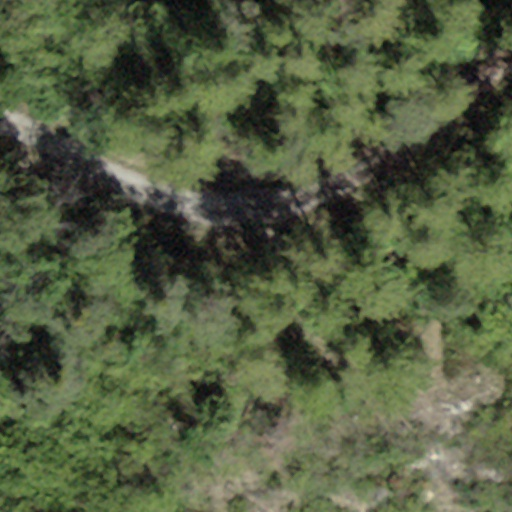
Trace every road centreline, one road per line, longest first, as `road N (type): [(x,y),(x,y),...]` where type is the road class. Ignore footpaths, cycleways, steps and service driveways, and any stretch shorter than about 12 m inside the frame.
road 1 (track): [(274,212),(0,120)]
road 2 (track): [(511,67),(429,127),(274,212)]
